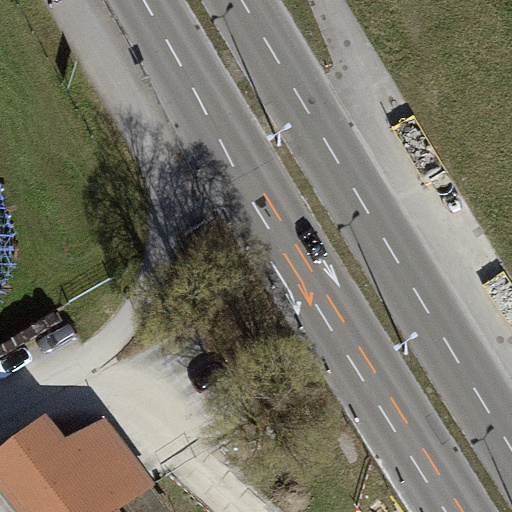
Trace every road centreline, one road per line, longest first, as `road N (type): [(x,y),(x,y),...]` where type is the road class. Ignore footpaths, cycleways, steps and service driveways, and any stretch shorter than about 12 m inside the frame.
road 1 (tertiary): [(144,0),(455,511)]
road 2 (tertiary): [(511,449),(245,0)]
road 3 (track): [(74,0),(177,186),(160,278),(126,319),(86,348)]
